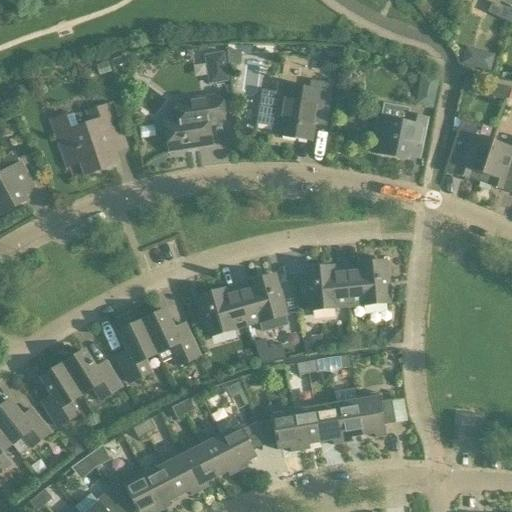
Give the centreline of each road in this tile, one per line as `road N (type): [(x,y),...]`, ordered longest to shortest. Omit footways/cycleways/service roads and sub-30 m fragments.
road 1 (residential): [(511,230),(376,188),(253,176),(123,196),(0,252)]
road 2 (residential): [(0,359),(103,300),(183,268),(379,232)]
road 3 (residential): [(261,511),(310,492),(437,480)]
